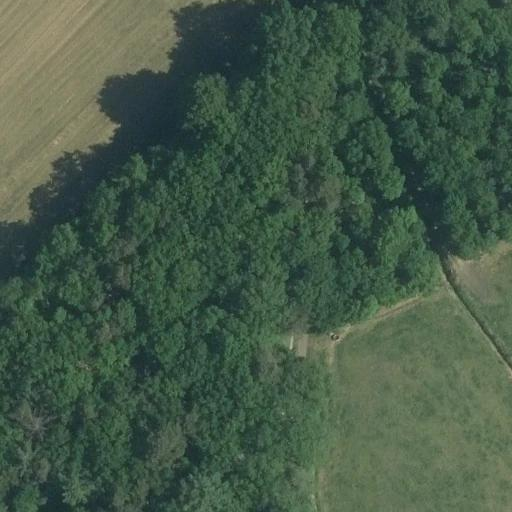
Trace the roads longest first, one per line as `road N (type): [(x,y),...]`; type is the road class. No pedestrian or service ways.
road 1 (track): [(341,18),(291,454),(295,511)]
road 2 (track): [(0,339),(341,18)]
road 3 (track): [(478,293),(459,269),(341,18)]
road 4 (track): [(341,18),(511,27)]
